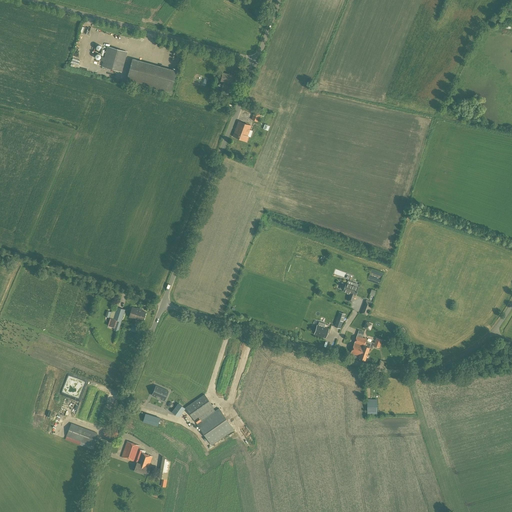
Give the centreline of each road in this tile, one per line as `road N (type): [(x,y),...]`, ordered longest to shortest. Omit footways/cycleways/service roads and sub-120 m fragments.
road 1 (unclassified): [(442,366),(353,365),(164,305)]
road 2 (unclassified): [(164,305),(254,62)]
road 3 (unclassified): [(254,62),(22,0)]
road 4 (unclassified): [(87,511),(91,483),(164,305)]
road 5 (track): [(124,293),(0,255)]
